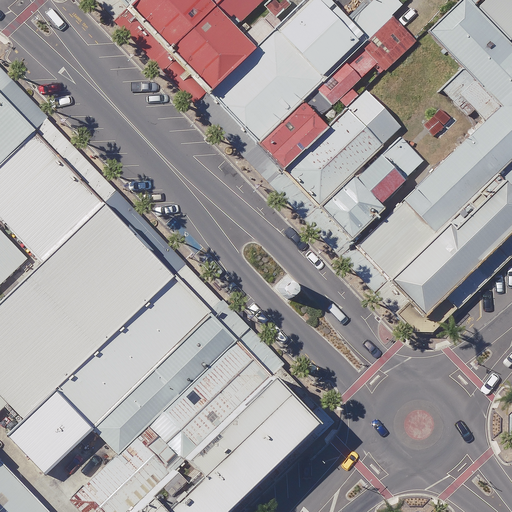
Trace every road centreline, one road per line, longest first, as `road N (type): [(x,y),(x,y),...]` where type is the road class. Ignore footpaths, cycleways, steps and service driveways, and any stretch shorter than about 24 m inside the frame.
road 1 (tertiary): [(376,409),(234,265),(187,184)]
road 2 (tertiary): [(187,184),(265,234),(405,381)]
road 3 (tertiary): [(187,184),(12,0)]
